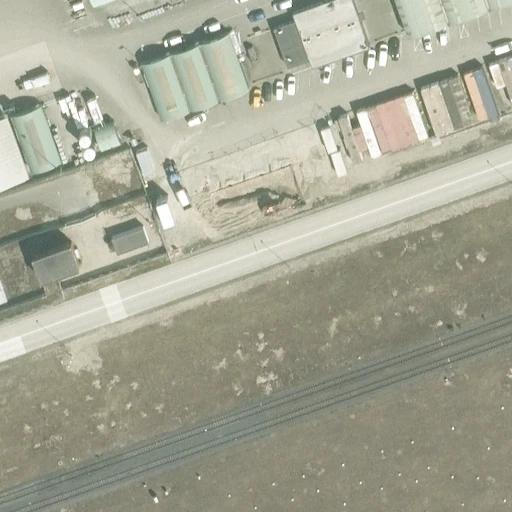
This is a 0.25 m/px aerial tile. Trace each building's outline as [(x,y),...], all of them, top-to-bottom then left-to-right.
[(175,0),(122,0),(130,22),(177,5),(175,0)] [(294,19),(272,27),(286,69),(309,61),(312,68),(371,47),(354,0),(324,0),(292,11),(294,19)] [(394,0),(407,36),(508,0),(394,0)] [(227,33),(140,64),(160,121),(248,89),(227,33)] [(511,55),(491,60),(500,101),(511,98),(511,55)] [(473,101),(493,94),(484,64),(463,70),(473,101)] [(463,80),(422,79),(422,97),(463,97),(463,80)] [(40,105),(9,116),(30,173),(60,162),(40,105)] [(6,114),(0,116),(0,185),(28,176),(6,114)] [(264,161),(155,198),(173,252),(282,215),(264,161)] [(111,237),(117,252),(148,241),(142,226),(111,237)] [(32,256),(40,280),(56,274),(79,266),(70,242),(32,256)]
